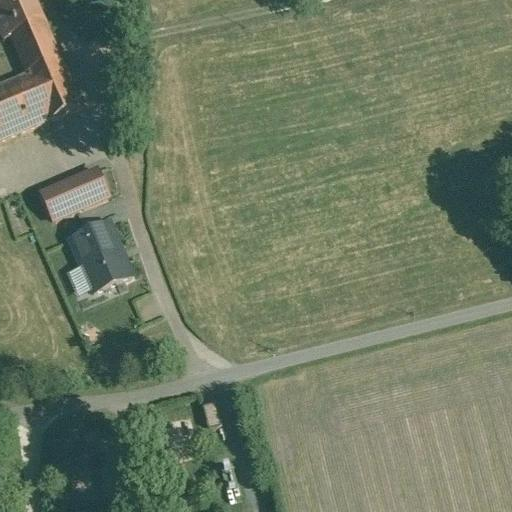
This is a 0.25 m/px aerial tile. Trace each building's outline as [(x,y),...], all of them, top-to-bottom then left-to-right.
[(34,0),(0,0),(0,26),(5,38),(13,35),(30,76),(0,88),(0,145),(82,110),(62,63),(62,64),(43,21),(34,0)] [(102,155),(47,178),(59,206),(114,182),(102,155)] [(121,225),(69,243),(80,274),(71,277),(80,305),(141,283),(121,225)] [(224,429),(218,406),(205,410),(211,433),(224,429)] [(233,468),(222,471),(231,506),(242,503),(233,468)]
